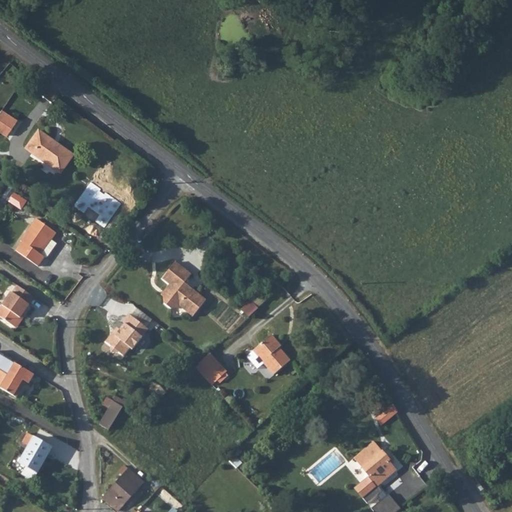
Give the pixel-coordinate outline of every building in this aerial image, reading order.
[(0,131),(6,136),(17,120),(2,110),(0,112),(0,131)] [(60,174),(74,155),(39,130),(25,149),(60,174)] [(11,193),(5,190),(1,197),(6,200),(11,193)] [(20,209),(25,201),(16,195),(10,202),(20,209)] [(51,240),(56,233),(36,219),(20,241),(22,242),(16,250),(38,266),(45,257),(46,258),(56,243),(51,240)] [(166,292),(163,296),(164,303),(171,309),(178,308),(180,306),(193,317),(206,300),(185,283),(191,274),(176,262),(162,279),(169,285),(164,291),(166,292)] [(33,297),(17,286),(13,293),(11,292),(0,308),(0,316),(14,327),(24,313),(29,305),(28,304),(33,297)] [(258,308),(251,301),(242,309),(249,317),(258,308)] [(24,313),(14,327),(17,328),(26,314),(24,313)] [(147,328),(128,314),(122,321),(124,323),(119,329),(114,330),(105,341),(110,346),(111,353),(118,352),(123,356),(130,348),(132,350),(142,337),(145,337),(144,332),(147,328)] [(277,345),(279,344),(271,335),(257,347),(253,350),(274,375),(290,361),(277,345)] [(216,382),(227,371),(210,353),(203,359),(199,363),(216,382)] [(0,361),(0,387),(16,397),(23,386),(20,384),(23,380),(28,383),(34,374),(3,356),(0,361)] [(379,411),(386,406),(377,394),(370,399),(379,411)] [(116,396),(113,401),(122,407),(126,402),(116,396)] [(102,404),(108,408),(113,401),(107,398),(102,404)] [(122,407),(113,401),(108,408),(99,424),(108,430),(122,407)] [(387,409),(386,406),(379,411),(380,413),(375,417),(380,424),(397,412),(393,405),(387,409)] [(37,473),(52,448),(28,434),(23,442),(29,446),(23,456),(16,452),(8,467),(21,475),(26,466),(37,473)] [(387,458),(373,441),(354,457),(369,475),(366,478),(354,488),(367,504),(378,495),(380,493),(376,488),(379,485),(397,470),(392,465),(394,463),(394,462),(394,459),(393,458),(392,457),(390,456),(389,457),(387,458)] [(236,446),(225,457),(236,468),(241,463),(236,457),(242,452),(236,446)] [(37,473),(26,466),(21,475),(33,481),(37,473)] [(128,469),(103,498),(118,511),(143,483),(128,469)] [(379,485),(376,488),(380,493),(378,495),(382,500),(387,495),(379,485)] [(371,509),(373,511),(395,511),(401,508),(389,494),(382,500),(371,509)]
